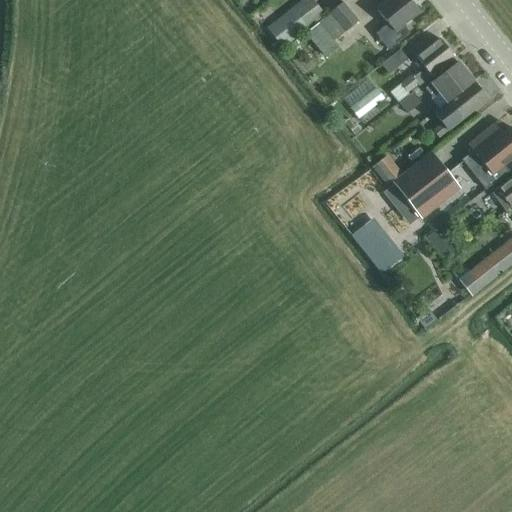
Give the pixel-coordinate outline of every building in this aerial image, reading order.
[(309,0),(300,0),(292,7),(307,26),(321,14),(309,0)] [(388,49),(397,43),(409,33),(402,24),(419,11),(410,0),(386,0),(375,9),(387,23),(375,33),(388,49)] [(324,58),(337,48),(331,41),(358,21),(343,2),(303,32),(324,58)] [(282,48),(308,27),(307,26),(292,7),(266,27),(282,48)] [(418,85),(438,69),(454,57),(439,38),(423,51),(416,56),(426,69),(421,73),(420,71),(412,76),(410,74),(389,91),(397,102),(408,94),(408,93),(406,91),(417,83),(418,85)] [(388,73),(407,58),(399,49),(380,64),(388,73)] [(431,83),(425,87),(427,89),(431,94),(433,97),(439,93),(445,101),(446,102),(472,81),(457,62),(442,74),(431,83)] [(363,124),(388,104),(368,78),(343,98),(363,124)] [(471,111),(487,99),(472,81),(446,102),(445,101),(437,108),(433,111),(442,123),(432,132),(438,139),(448,131),(448,130),(460,120),(471,111)] [(406,113),(420,102),(411,91),(408,93),(408,94),(397,102),(406,113)] [(474,149),(461,160),(467,168),(485,189),(507,171),(503,165),(510,159),(511,157),(511,129),(509,126),(502,133),(494,123),(479,136),(470,144),(474,149)] [(401,148),(392,155),(406,171),(414,163),(401,148)] [(420,216),(459,185),(432,151),(393,182),(420,216)] [(385,185),(399,174),(386,157),(371,168),(385,185)] [(511,204),(511,176),(500,186),(491,193),(504,211),(511,204)] [(372,252),(390,239),(373,217),(355,231),(372,252)] [(443,259),(452,252),(435,229),(425,237),(443,259)] [(472,296),(511,263),(511,236),(458,279),(472,296)]
